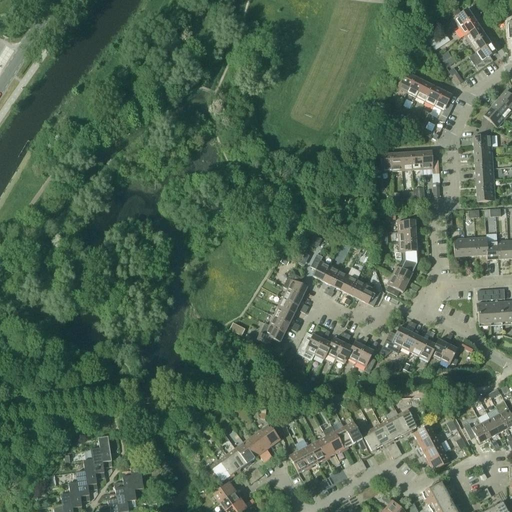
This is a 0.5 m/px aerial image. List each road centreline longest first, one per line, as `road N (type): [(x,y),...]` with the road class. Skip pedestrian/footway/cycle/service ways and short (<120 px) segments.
road 1 (residential): [(511,65),(476,90),(451,139),(453,199),(431,225),(435,283)]
road 2 (residential): [(310,511),(385,469),(411,492),(451,469)]
road 3 (residential): [(291,353),(322,305),(351,317),(423,309)]
